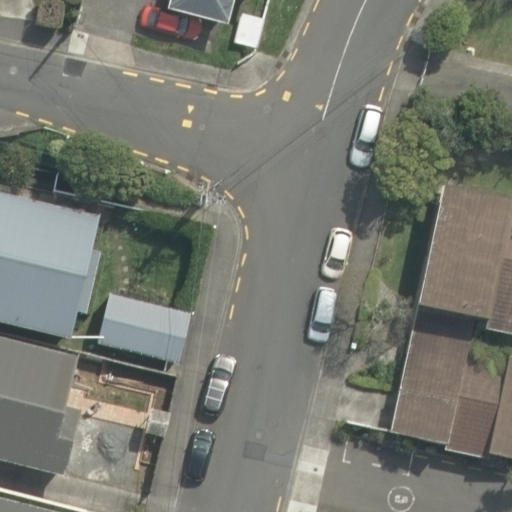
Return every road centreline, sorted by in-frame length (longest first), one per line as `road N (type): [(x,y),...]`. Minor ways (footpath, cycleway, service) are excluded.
road 1 (residential): [(226,511),(312,140)]
road 2 (residential): [(0,78),(312,140)]
road 3 (residential): [(312,140),(370,0)]
